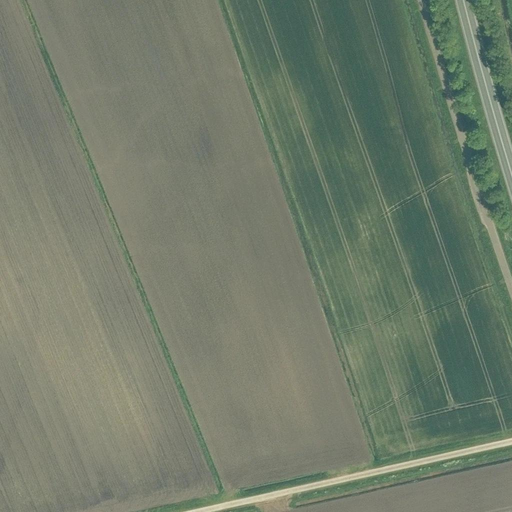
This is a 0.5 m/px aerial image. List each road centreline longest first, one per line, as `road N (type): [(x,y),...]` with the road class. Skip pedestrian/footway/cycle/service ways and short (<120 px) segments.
road 1 (unclassified): [(187,511),(511,440)]
road 2 (unclassified): [(511,280),(423,0)]
road 3 (trunk): [(511,173),(463,0)]
